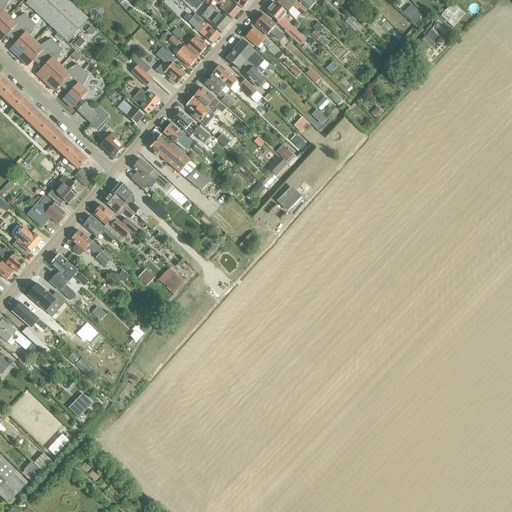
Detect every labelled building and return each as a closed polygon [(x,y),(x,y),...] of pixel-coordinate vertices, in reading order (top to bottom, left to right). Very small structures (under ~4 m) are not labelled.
[(0,0),(0,24),(8,17),(3,12),(10,0),(9,0),(0,0)] [(29,0),(26,4),(67,41),(87,19),(67,0),(29,0)] [(214,0),(222,7),(220,9),(232,20),(240,11),(227,0),(214,0)] [(230,0),(242,10),(249,0),(230,0)] [(276,0),(275,1),(288,12),(292,8),(302,16),(307,11),(297,3),(296,3),(292,0),(276,0)] [(297,0),(309,11),(318,1),(316,0),(297,0)] [(463,11),(455,2),(436,18),(445,27),(463,11)] [(284,32),(294,41),(299,46),(305,40),(299,35),(284,22),(289,16),(286,13),(274,3),(265,13),(278,23),(277,24),(285,31),(284,32)] [(411,5),(403,14),(414,25),(422,16),(411,5)] [(211,7),(202,18),(203,18),(221,34),(231,22),(220,13),(219,14),(211,7)] [(33,11),(28,15),(31,19),(36,14),(33,11)] [(220,36),(207,24),(196,15),(193,18),(188,13),(183,19),(195,30),(212,45),(220,36)] [(8,34),(12,38),(30,20),(24,14),(13,21),(8,17),(0,24),(0,40),(1,41),(8,34)] [(263,16),(254,26),(267,36),(269,33),(275,38),(280,33),(277,31),(274,28),(275,26),(263,16)] [(168,27),(171,30),(180,20),(176,17),(168,27)] [(10,50),(19,58),(34,42),(29,37),(36,25),(30,20),(12,38),(17,43),(10,50)] [(312,28),(315,31),(318,34),(323,28),(317,23),(312,28)] [(245,38),(258,48),(261,44),(268,50),(272,45),(265,39),(266,39),(253,28),(245,38)] [(172,34),(179,41),(184,36),(177,29),(172,34)] [(321,36),(318,34),(315,31),(311,36),(316,41),(321,36)] [(175,56),(189,68),(197,59),(167,32),(165,35),(170,39),(168,41),(176,48),(172,53),(176,56),(175,56)] [(185,40),(189,43),(186,47),(198,57),(207,47),(195,37),(192,40),(188,36),(185,40)] [(74,44),(79,49),(85,42),(80,37),(74,44)] [(34,59),(39,64),(42,60),(57,45),(51,39),(39,46),(34,42),(19,58),(27,66),(34,59)] [(241,41),(233,50),(256,69),(264,61),(254,52),(241,41)] [(36,75),(45,83),(61,67),(56,63),(62,51),(57,45),(42,60),(39,64),(43,68),(36,75)] [(282,55),(272,46),(268,50),(278,60),(282,55)] [(162,48),(155,56),(169,68),(164,73),(170,79),(168,81),(174,86),(176,84),(177,85),(186,75),(173,64),(176,60),(162,48)] [(256,69),(233,50),(226,59),(239,70),(243,66),(249,71),(244,76),(257,89),(267,80),(256,69)] [(138,56),(133,61),(138,66),(142,61),(138,56)] [(283,64),(296,77),(300,73),(293,66),(292,67),(286,61),(283,64)] [(333,63),(329,66),(334,71),(337,67),(333,63)] [(61,84),(65,89),(83,70),(77,65),(65,72),(61,67),(45,83),(54,92),(61,84)] [(131,73),(146,87),(153,80),(140,68),(138,66),(131,73)] [(219,67),(213,75),(226,86),(230,90),(233,86),(235,87),(238,83),(219,67)] [(83,70),(65,89),(70,93),(63,100),(72,109),(87,93),(82,88),(89,76),(83,70)] [(305,74),(315,84),(320,79),(310,70),(305,74)] [(226,86),(213,75),(212,75),(204,85),(222,100),(221,101),(230,109),(234,104),(225,97),(226,96),(221,92),(226,86)] [(0,96),(1,97),(12,88),(0,76),(0,96)] [(244,81),(238,87),(256,104),(260,100),(262,98),(244,81)] [(1,97),(14,110),(26,101),(12,88),(1,97)] [(202,88),(194,97),(206,107),(214,115),(218,110),(222,114),(226,109),(202,88)] [(141,91),(132,101),(134,103),(148,115),(156,106),(156,105),(159,101),(148,91),(147,90),(144,94),(141,91)] [(267,94),(263,99),(267,103),(271,98),(267,94)] [(194,97),(186,106),(194,113),(191,117),(205,129),(215,117),(214,115),(206,107),(194,97)] [(14,110),(28,123),(37,112),(26,101),(14,110)] [(77,112),(81,116),(90,107),(86,102),(77,111),(77,112)] [(81,116),(86,120),(95,111),(90,107),(81,116)] [(99,115),(90,124),(95,129),(107,116),(98,107),(95,111),(99,115)] [(377,107),(371,113),(376,118),(382,112),(377,107)] [(135,108),(126,117),(135,124),(143,115),(135,108)] [(95,111),(86,120),(90,124),(99,115),(95,111)] [(28,123),(39,134),(50,124),(37,112),(28,123)] [(185,131),(191,137),(193,134),(201,140),(204,143),(210,137),(206,134),(181,113),(173,121),(185,131)] [(321,115),(316,120),(321,125),(326,120),(321,115)] [(294,126),(301,133),(309,124),(302,117),(294,126)] [(39,134),(52,146),(62,136),(50,124),(39,134)] [(171,124),(163,134),(175,144),(175,145),(177,146),(183,151),(191,142),(183,135),(171,124)] [(107,140),(101,146),(103,149),(113,158),(123,147),(116,140),(117,139),(117,137),(114,135),(112,135),(111,136),(111,135),(107,140)] [(222,135),(217,140),(225,148),(230,142),(222,135)] [(296,135),(290,141),(297,148),(300,150),(305,144),(303,141),(296,135)] [(64,157),(65,158),(74,147),(62,136),(52,146),(64,157)] [(150,148),(201,192),(211,180),(190,162),(191,161),(161,136),(150,148)] [(256,140),(254,142),(260,148),(263,143),(258,138),(256,140)] [(192,149),(200,156),(204,151),(196,144),(192,149)] [(74,147),(65,158),(77,170),(80,167),(87,160),(74,147)] [(285,148),(278,155),(286,162),(292,155),(285,148)] [(217,157),(213,161),(221,168),(225,164),(217,157)] [(274,163),(268,170),(274,175),(275,175),(276,176),(281,171),(287,165),(279,158),(274,163)] [(140,160),(132,169),(136,173),(148,185),(147,185),(151,189),(157,182),(168,192),(172,187),(169,184),(140,160)] [(74,177),(78,181),(86,173),(82,169),(74,177)] [(0,191),(0,193),(3,196),(24,174),(20,171),(0,191)] [(89,176),(86,173),(78,181),(82,184),(89,176)] [(136,173),(130,179),(142,190),(147,185),(148,185),(136,173)] [(64,176),(59,182),(52,190),(47,196),(59,206),(64,201),(68,204),(76,194),(72,191),(75,186),(64,176)] [(86,188),(93,180),(89,176),(82,184),(86,188)] [(120,184),(112,193),(124,204),(128,208),(128,207),(129,208),(133,204),(134,203),(133,197),(131,195),(132,194),(120,184)] [(167,196),(179,206),(185,200),(173,189),(167,196)] [(253,190),(249,194),(255,200),(260,196),(253,190)] [(291,190),(277,204),(286,213),(300,199),(291,190)] [(112,193),(104,202),(120,216),(123,214),(130,220),(135,214),(127,208),(128,208),(124,204),(112,193)] [(37,205),(27,216),(41,228),(50,218),(58,225),(66,216),(53,205),(46,200),(40,207),(37,205)] [(151,200),(146,206),(162,221),(167,215),(151,200)] [(7,204),(2,209),(6,213),(11,208),(7,204)] [(133,204),(129,208),(135,214),(139,209),(133,204)] [(131,231),(123,223),(122,224),(100,206),(93,215),(105,226),(109,221),(113,224),(111,227),(125,238),(131,232),(131,231)] [(204,214),(199,219),(200,220),(203,218),(210,225),(208,227),(213,232),(217,227),(204,214)] [(83,226),(97,237),(100,234),(103,237),(110,243),(115,238),(91,217),(83,226)] [(126,219),(123,223),(131,231),(131,232),(134,234),(138,229),(126,219)] [(13,246),(26,258),(31,253),(32,253),(42,241),(34,234),(32,236),(24,228),(22,230),(19,228),(13,234),(16,237),(15,239),(17,241),(13,246)] [(76,245),(73,249),(73,252),(77,255),(80,256),(84,251),(87,248),(90,250),(90,252),(92,254),(94,254),(97,256),(95,259),(104,267),(110,261),(102,253),(103,252),(91,242),(78,231),(70,241),(76,245)] [(160,232),(157,235),(165,243),(168,240),(160,232)] [(238,246),(246,253),(257,241),(249,234),(238,246)] [(26,263),(14,254),(6,247),(3,251),(0,247),(0,256),(6,263),(5,264),(16,273),(26,263)] [(58,272),(56,275),(49,282),(59,291),(66,284),(66,285),(77,272),(58,256),(50,265),(58,272)] [(0,274),(7,281),(14,274),(1,263),(0,264),(0,274)] [(174,276),(175,274),(169,268),(157,280),(164,286),(165,285),(172,292),(181,282),(174,276)] [(137,278),(146,287),(155,278),(146,269),(137,278)] [(122,272),(118,278),(124,282),(128,276),(122,272)] [(76,280),(84,287),(88,282),(80,275),(76,280)] [(37,284),(27,296),(46,312),(55,301),(59,304),(63,299),(56,293),(52,297),(37,284)] [(141,296),(145,300),(150,296),(146,291),(141,296)] [(14,310),(12,313),(30,329),(34,326),(42,333),(46,328),(20,304),(18,306),(16,305),(13,309),(14,310)] [(92,313),(100,321),(106,315),(97,307),(92,313)] [(15,342),(25,350),(31,344),(20,335),(16,331),(15,332),(2,321),(0,323),(0,337),(7,343),(10,345),(12,345),(15,342)] [(132,330),(140,337),(150,325),(145,322),(140,330),(135,326),(132,330)] [(86,324),(76,334),(84,342),(94,331),(86,324)] [(26,328),(21,333),(45,355),(49,350),(26,328)] [(97,334),(89,342),(93,347),(102,338),(97,334)] [(0,372),(2,374),(10,366),(0,357),(0,372)] [(82,395),(68,409),(78,419),(92,404),(82,395)] [(0,417),(3,421),(4,421),(8,424),(10,421),(0,410),(0,417)] [(24,454),(43,472),(52,463),(43,454),(38,459),(29,450),(24,454)] [(0,496),(7,504),(27,484),(0,457),(0,496)] [(21,474),(32,485),(42,474),(30,463),(23,471),(24,472),(21,474)]
